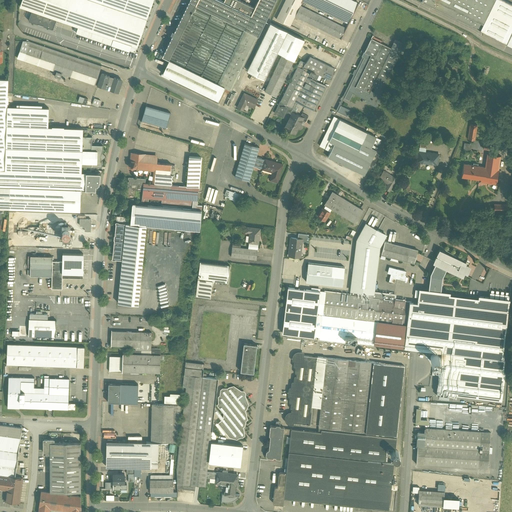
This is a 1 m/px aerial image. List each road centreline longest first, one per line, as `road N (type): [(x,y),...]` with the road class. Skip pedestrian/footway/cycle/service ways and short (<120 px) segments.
road 1 (residential): [(301,152),(283,204),(247,511)]
road 2 (residential): [(92,426),(110,182),(138,69)]
road 3 (residential): [(301,152),(511,265)]
road 4 (residential): [(138,69),(301,152)]
road 5 (residential): [(374,0),(301,152)]
road 6 (residential): [(403,511),(413,359)]
road 7 (residential): [(92,506),(220,511)]
